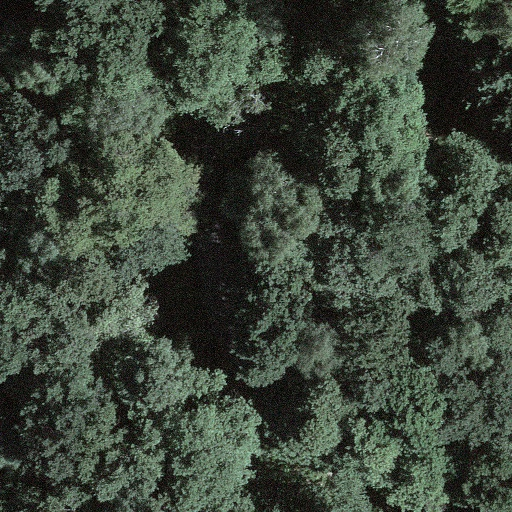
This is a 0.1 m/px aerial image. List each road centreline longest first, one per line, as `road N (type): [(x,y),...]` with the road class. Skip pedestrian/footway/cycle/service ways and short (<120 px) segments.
road 1 (unclassified): [(422,511),(309,450),(248,394),(214,332),(197,259),(177,0)]
road 2 (unclassified): [(416,0),(464,94),(511,149)]
